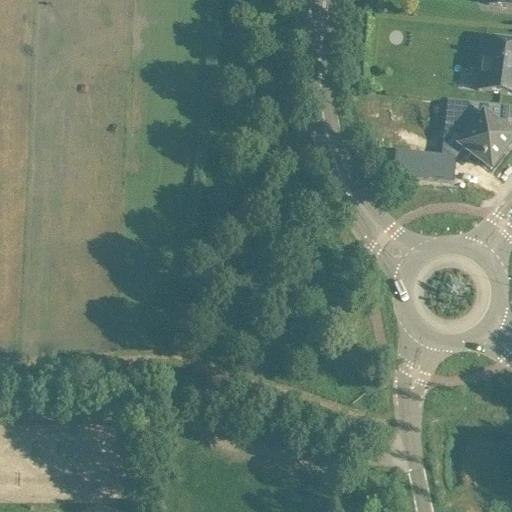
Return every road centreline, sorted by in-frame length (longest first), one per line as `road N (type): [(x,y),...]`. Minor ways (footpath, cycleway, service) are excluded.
road 1 (track): [(412,456),(348,452),(180,398),(135,408),(0,412)]
road 2 (secondary): [(338,173),(316,98),(323,0)]
road 3 (secondary): [(338,173),(346,205),(403,279)]
